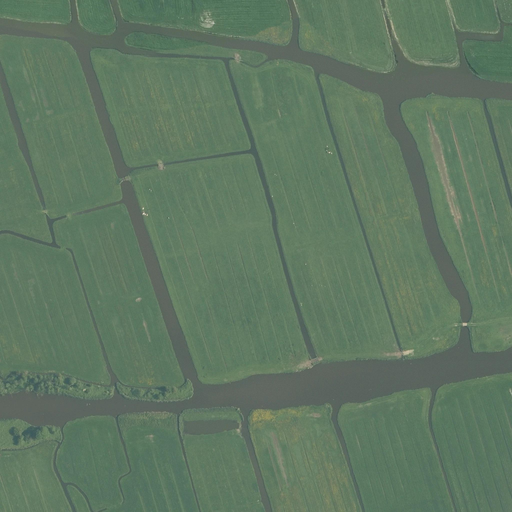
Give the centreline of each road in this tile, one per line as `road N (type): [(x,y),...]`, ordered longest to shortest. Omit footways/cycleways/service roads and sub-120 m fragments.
road 1 (track): [(307,361),(132,176),(41,213),(0,201)]
road 2 (track): [(307,361),(406,352),(452,324),(511,317)]
